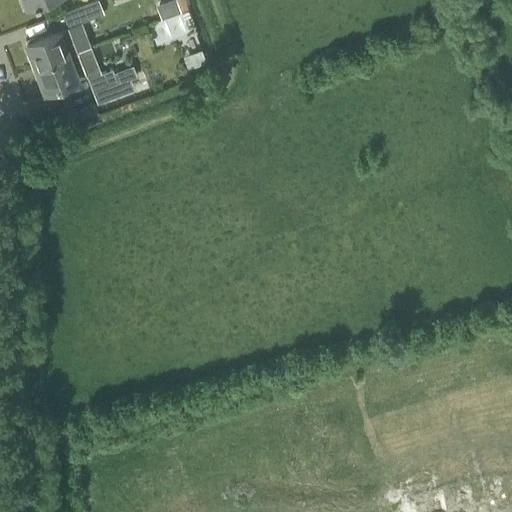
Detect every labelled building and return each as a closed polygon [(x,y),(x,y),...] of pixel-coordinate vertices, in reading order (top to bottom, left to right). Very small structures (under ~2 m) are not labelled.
[(22,0),(26,9),(50,0),(22,0)] [(168,0),(159,4),(157,8),(161,19),(181,11),(180,11),(176,0),(168,0)] [(86,2),(62,12),(68,26),(92,17),(86,2)] [(77,51),(71,35),(68,26),(45,35),(27,42),(26,39),(25,39),(30,52),(26,53),(32,68),(36,67),(35,67),(77,51)] [(77,78),(86,74),(77,51),(35,67),(36,67),(45,91),(77,78)] [(112,68),(87,78),(97,102),(134,88),(130,78),(137,76),(132,65),(114,72),(112,68)]
